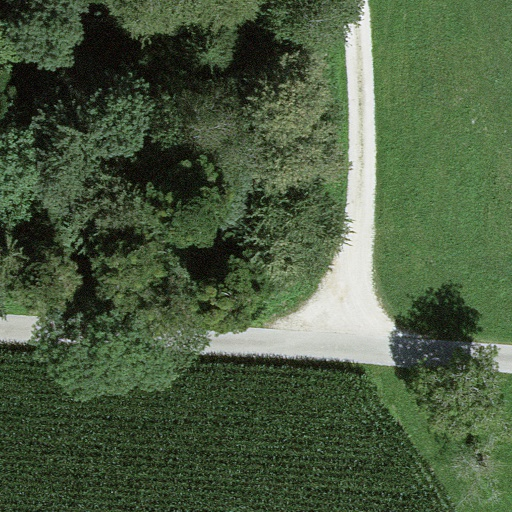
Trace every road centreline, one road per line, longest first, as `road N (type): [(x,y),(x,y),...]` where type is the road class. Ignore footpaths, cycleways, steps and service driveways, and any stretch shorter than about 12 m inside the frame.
road 1 (unclassified): [(511,345),(0,311)]
road 2 (track): [(353,0),(363,128),(333,329)]
